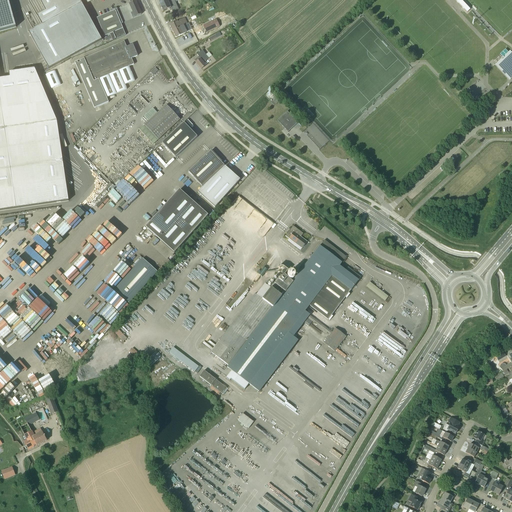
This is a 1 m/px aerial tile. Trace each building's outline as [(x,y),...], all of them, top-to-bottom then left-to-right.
[(0,0),(0,31),(16,27),(8,0),(0,0)] [(79,0),(39,0),(46,11),(37,16),(42,25),(29,32),(49,69),(102,40),(79,0)] [(174,0),(171,0),(160,5),(163,11),(171,8),(171,9),(173,12),(179,9),(174,0)] [(455,0),(467,12),(471,9),(462,0),(455,0)] [(141,14),(138,7),(136,1),(129,4),(132,12),(130,13),(133,18),(141,14)] [(97,19),(105,37),(110,34),(113,41),(126,35),(121,24),(123,23),(116,8),(110,11),(111,13),(97,19)] [(185,18),(174,23),(170,26),(173,31),(185,25),(188,24),(185,18)] [(203,26),(204,28),(207,34),(220,27),(216,19),(203,26)] [(176,38),(180,36),(191,30),(189,27),(187,28),(185,25),(173,31),(176,38)] [(95,109),(109,103),(107,99),(126,91),(124,86),(135,81),(129,67),(134,64),(131,58),(137,56),(136,52),(137,51),(135,48),(134,49),(133,45),(128,47),(126,41),(84,59),(74,63),(95,109)] [(496,58),(497,59),(496,61),(498,63),(496,65),(508,78),(507,79),(508,78),(509,78),(511,78),(511,79),(511,78),(511,77),(511,56),(505,49),(496,58)] [(38,50),(20,58),(24,68),(38,62),(40,66),(44,64),(38,50)] [(198,56),(194,60),(201,69),(206,65),(203,63),(209,59),(206,55),(202,50),(197,54),(198,56)] [(0,97),(5,129),(57,122),(57,121),(35,69),(9,73),(9,77),(0,78),(0,97)] [(55,70),(45,75),(51,89),(62,85),(55,70)] [(71,77),(75,86),(81,84),(77,75),(71,77)] [(176,123),(180,120),(165,103),(166,102),(163,100),(159,104),(163,108),(144,125),(158,140),(176,123)] [(144,116),(148,121),(157,112),(153,107),(144,116)] [(298,123),(287,111),(277,121),(288,132),(298,123)] [(5,129),(10,169),(55,162),(62,153),(57,122),(5,129)] [(197,137),(184,123),(162,143),(176,158),(197,137)] [(5,129),(0,129),(0,210),(16,209),(10,169),(5,129)] [(93,164),(75,145),(69,151),(88,169),(93,164)] [(224,166),(221,162),(222,162),(212,151),(211,152),(210,151),(188,172),(202,187),(224,166)] [(10,169),(16,209),(68,201),(66,183),(57,176),(63,168),(55,162),(10,169)] [(240,180),(225,166),(197,192),(215,208),(240,180)] [(141,191),(153,180),(141,168),(135,173),(134,171),(120,185),(125,190),(134,181),(135,181),(139,177),(144,182),(138,188),(141,191)] [(208,216),(179,190),(145,227),(174,253),(208,216)] [(67,209),(58,217),(62,222),(71,213),(67,209)] [(97,224),(112,236),(121,226),(106,213),(97,224)] [(67,230),(51,214),(48,218),(64,234),(67,230)] [(0,227),(4,232),(12,223),(8,219),(0,227)] [(29,235),(64,235),(49,221),(45,221),(38,228),(38,232),(35,229),(28,229),(25,232),(29,235)] [(303,234),(293,226),(286,236),(302,249),(307,242),(301,237),(303,234)] [(41,251),(44,247),(33,238),(30,237),(26,241),(33,247),(29,245),(25,250),(21,248),(18,252),(17,254),(20,256),(21,257),(25,260),(28,261),(31,257),(31,256),(26,251),(31,253),(35,249),(32,246),(33,247),(40,253),(41,251)] [(255,294),(211,352),(228,366),(227,367),(231,370),(225,378),(230,381),(231,380),(245,390),(249,384),(258,391),(297,341),(293,337),(307,318),(309,315),(305,312),(309,306),(328,320),(361,277),(348,267),(345,271),(339,266),(346,257),(324,240),(292,282),(283,275),(279,280),(278,278),(270,288),(263,283),(255,294)] [(77,250),(80,252),(86,245),(84,243),(77,250)] [(142,258),(113,289),(129,304),(158,272),(142,258)] [(16,281),(26,271),(33,278),(38,273),(30,265),(26,270),(17,261),(7,272),(16,281)] [(0,314),(1,316),(17,300),(19,302),(24,298),(2,277),(0,278),(0,314)] [(368,282),(365,286),(384,301),(387,297),(368,282)] [(307,318),(330,335),(324,343),(335,352),(346,337),(335,328),(332,333),(309,315),(307,318)] [(36,351),(28,341),(27,342),(19,332),(21,331),(18,327),(9,334),(28,358),(36,351)] [(123,342),(128,337),(119,328),(114,333),(123,342)] [(50,357),(58,348),(56,346),(47,354),(50,357)] [(201,368),(171,347),(167,353),(194,373),(196,371),(198,372),(201,368)] [(327,383),(335,372),(303,348),(295,359),(327,383)] [(496,356),(498,360),(505,356),(503,352),(496,356)] [(511,353),(507,357),(510,363),(506,366),(505,364),(503,364),(501,365),(500,367),(503,372),(507,370),(509,368),(511,366),(511,353)] [(352,371),(379,389),(383,384),(355,365),(352,371)] [(54,385),(43,366),(31,372),(42,392),(54,385)] [(508,372),(507,370),(503,372),(498,374),(499,375),(495,378),(496,380),(503,376),(503,375),(505,374),(508,372)] [(227,388),(216,380),(204,371),(199,377),(222,394),(227,388)] [(58,412),(52,396),(46,398),(52,415),(58,412)] [(507,413),(505,414),(501,407),(498,409),(502,418),(506,416),(506,415),(508,414),(507,413)] [(28,426),(41,419),(39,416),(43,414),(41,410),(24,418),(28,426)] [(241,413),(235,420),(247,429),(253,422),(241,413)] [(448,431),(455,435),(459,427),(456,425),(458,422),(450,417),(448,423),(450,424),(449,426),(445,424),(442,430),(447,432),(448,431)] [(317,420),(314,425),(325,430),(328,425),(317,420)] [(37,435),(35,437),(33,438),(37,446),(47,441),(41,429),(35,432),(37,435)] [(436,432),(437,434),(438,435),(442,437),(451,442),(454,437),(439,430),(437,430),(436,432)] [(32,431),(22,436),(25,442),(27,446),(25,447),(26,449),(27,450),(28,449),(29,450),(37,446),(33,438),(35,437),(32,431)] [(475,443),(481,445),(482,446),(484,441),(482,440),(484,435),(477,431),(473,438),(477,440),(475,443)] [(429,437),(435,440),(437,437),(428,433),(425,439),(427,441),(429,437)] [(436,440),(434,445),(438,446),(446,451),(449,446),(440,442),(436,440)] [(477,453),(479,448),(470,444),(468,448),(477,453)] [(436,450),(431,448),(429,451),(434,453),(435,451),(444,456),(446,451),(438,446),(436,450)] [(465,453),(474,458),(477,453),(468,448),(465,453)] [(426,457),(439,465),(441,460),(433,456),(434,453),(429,451),(426,457)] [(429,465),(436,469),(439,465),(426,457),(424,460),(423,460),(422,461),(417,459),(416,462),(422,465),(428,468),(429,465)] [(508,457),(501,461),(505,468),(510,466),(511,470),(511,469),(511,459),(510,461),(508,457)] [(462,460),(460,464),(468,469),(471,464),(462,460)] [(457,469),(463,472),(462,475),(468,478),(470,475),(466,473),(468,469),(460,464),(457,469)] [(12,468),(9,468),(1,471),(4,479),(14,475),(12,468)] [(421,480),(428,484),(431,480),(429,479),(432,474),(422,468),(419,473),(423,475),(421,480)] [(475,483),(479,485),(484,477),(479,474),(475,483)] [(479,485),(484,488),(489,479),(484,477),(479,485)] [(426,490),(420,486),(421,484),(416,481),(413,486),(415,487),(412,492),(422,497),(426,490)] [(489,491),(494,493),(498,484),(494,482),(489,491)] [(494,493),(499,495),(503,487),(498,484),(494,493)] [(288,490),(286,491),(307,508),(310,504),(299,495),(297,498),(288,490)] [(443,493),(445,494),(442,499),(450,503),(453,497),(454,498),(456,495),(453,493),(453,494),(445,490),(443,493)] [(420,506),(419,506),(421,503),(416,501),(418,498),(411,494),(407,501),(411,502),(409,506),(417,510),(420,506)] [(463,507),(469,510),(473,502),(468,499),(468,498),(465,496),(465,498),(461,504),(464,506),(463,507)] [(450,503),(442,499),(439,504),(438,503),(436,506),(440,508),(447,511),(448,511),(453,505),(450,503)] [(478,505),(473,502),(469,510),(472,511),(477,511),(482,505),(479,503),(478,505)]
